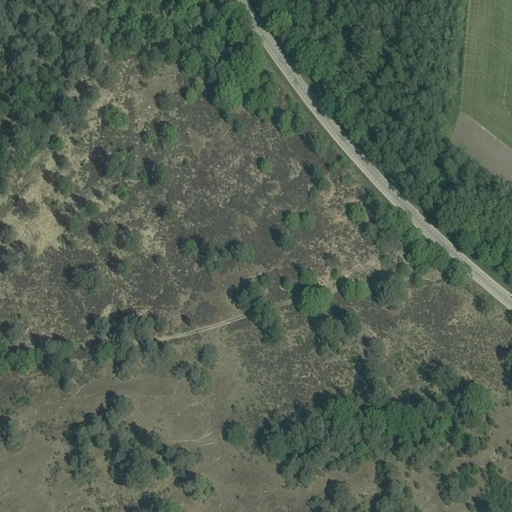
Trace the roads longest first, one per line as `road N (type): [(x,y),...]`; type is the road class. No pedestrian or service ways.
road 1 (track): [(0,358),(168,341),(356,287),(418,280),(462,258)]
road 2 (tertiary): [(511,301),(394,200),(235,0)]
